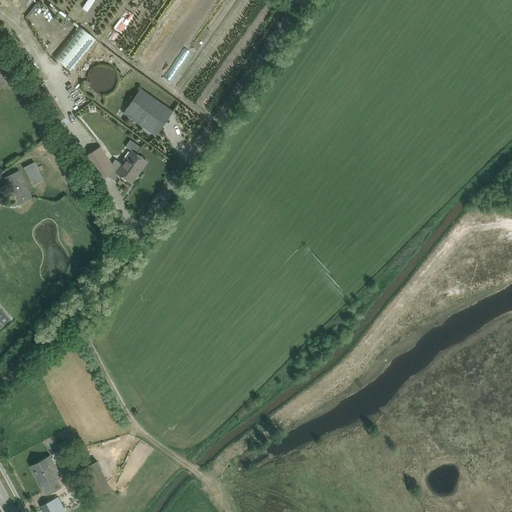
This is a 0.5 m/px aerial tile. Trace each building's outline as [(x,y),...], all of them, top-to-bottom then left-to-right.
[(79,26),(53,57),(70,71),(96,40),(79,26)] [(88,81),(91,75),(77,70),(75,76),(88,81)] [(45,82),(34,89),(56,123),(66,117),(45,82)] [(156,136),(173,111),(140,88),(123,113),(156,136)] [(0,125),(0,146),(14,137),(4,122),(0,125)] [(42,140),(36,145),(47,158),(53,153),(42,140)] [(100,146),(85,156),(100,180),(108,174),(115,170),(112,164),(100,146)] [(115,170),(108,174),(115,179),(119,174),(132,183),(137,175),(135,173),(145,160),(136,154),(132,151),(123,164),(116,159),(112,164),(115,170)] [(34,162),(23,167),(24,168),(33,186),(44,180),(34,162)] [(17,205),(32,197),(19,170),(3,178),(17,205)] [(46,495),(55,490),(61,487),(55,475),(59,473),(54,464),(50,455),(31,465),(46,495)] [(90,498),(111,488),(97,460),(77,472),(90,498)] [(66,511),(59,496),(51,500),(40,505),(43,511),(66,511)]
